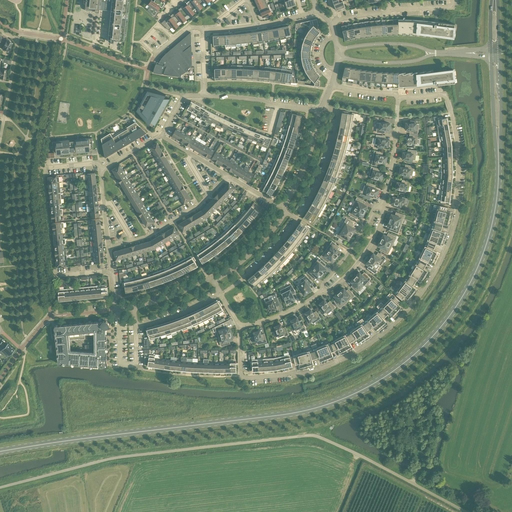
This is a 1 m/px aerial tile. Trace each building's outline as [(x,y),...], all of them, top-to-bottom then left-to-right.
[(124,41),(128,0),(85,0),(85,11),(99,12),(99,10),(113,11),(110,39),(110,42),(114,43),(114,40),(124,41)] [(153,2),(154,2),(151,0),(148,5),(150,6),(148,10),(155,18),(159,12),(157,11),(160,7),(153,2)] [(190,0),(186,3),(187,5),(188,5),(193,11),(196,8),(198,10),(203,7),(201,5),(196,0),(193,0),(192,1),(190,0)] [(294,0),(288,0),(285,1),(287,6),(287,9),(292,8),(291,5),(296,4),(294,0)] [(266,1),(257,4),(261,13),(264,12),(263,9),(265,9),(264,6),(268,5),(266,1)] [(343,1),(334,4),(336,10),(340,8),(341,11),(346,9),(345,6),(343,1)] [(188,5),(187,5),(184,8),(183,6),(178,9),(179,11),(180,11),(185,17),(188,14),(190,17),(195,13),(193,11),(188,5)] [(264,12),(261,13),(263,18),(272,14),(268,5),(264,6),(265,9),(263,9),(264,12)] [(180,11),(179,11),(176,14),(175,12),(170,16),(171,17),(172,17),(177,24),(180,21),(182,23),(187,20),(185,17),(180,11)] [(172,17),(171,17),(168,20),(167,19),(161,23),(169,30),(172,27),(174,29),(179,26),(177,24),(172,17)] [(318,26),(317,19),(312,20),(313,25),(308,31),(316,36),(320,32),(316,28),(318,26)] [(433,35),(437,35),(453,37),(455,24),(441,22),(441,24),(427,22),(420,22),(413,21),(406,21),(398,21),(398,24),(399,33),(399,34),(402,35),(402,33),(406,33),(405,34),(409,35),(409,33),(412,33),(412,34),(416,35),(416,34),(419,34),(423,36),(423,34),(426,34),(426,35),(430,36),(430,35),(433,35)] [(285,36),(291,34),(290,30),(292,29),(292,24),(283,26),(285,36)] [(285,36),(283,26),(278,28),(280,40),(286,38),(285,36)] [(350,38),(348,29),(342,30),(344,35),(345,40),(351,40),(350,38)] [(316,36),(308,31),(305,37),(313,41),(316,36)] [(158,65),(156,64),(153,73),(181,77),(181,75),(183,74),(184,73),(185,72),(187,71),(188,70),(189,69),(190,67),(192,67),(191,32),(171,49),(166,54),(163,57),(161,59),(160,60),(158,65)] [(219,44),(219,35),(211,36),(211,40),(213,40),(214,48),(220,47),(220,44),(219,44)] [(305,37),(302,44),(311,46),(313,41),(305,37)] [(0,47),(8,51),(10,46),(11,46),(12,44),(12,43),(11,42),(10,41),(9,41),(6,40),(5,43),(0,40),(0,39),(0,47)] [(311,62),(310,56),(301,58),(303,65),(311,62)] [(313,67),(311,62),(303,65),(306,71),(313,67)] [(316,71),(313,67),(306,71),(309,77),(316,71)] [(345,67),(345,68),(344,72),(342,77),(348,78),(350,69),(351,67),(345,67)] [(220,78),(220,68),(214,69),(215,73),(212,73),(212,78),(220,78)] [(293,70),(287,69),(285,82),(295,83),(294,78),(292,78),(293,70)] [(399,83),(398,83),(398,86),(406,86),(413,86),(420,85),(427,85),(441,83),(441,84),(455,83),(453,70),(437,72),(433,72),(430,72),(430,70),(426,72),(423,73),(423,71),(419,72),(419,73),(416,73),(416,72),(412,73),(413,74),(409,74),(409,72),(406,73),(406,74),(402,74),(402,72),(399,73),(399,74),(399,83)] [(320,75),(316,71),(309,77),(315,83),(314,86),(319,87),(320,81),(317,79),(320,75)] [(166,94),(148,91),(137,111),(149,124),(151,121),(155,126),(170,99),(164,98),(166,94)] [(192,112),(196,104),(191,101),(191,102),(189,106),(188,105),(186,109),(192,112)] [(192,112),(191,114),(196,117),(201,106),(196,104),(192,112)] [(206,109),(201,106),(196,117),(200,119),(206,109)] [(206,109),(200,119),(206,122),(211,112),(206,109)] [(342,111),(341,120),(353,122),(354,114),(348,114),(348,112),(342,111)] [(211,112),(206,122),(211,125),(212,123),(216,114),(211,112)] [(289,119),(302,122),(303,116),(301,116),(302,114),(297,113),(296,115),(290,113),(289,119)] [(220,117),(216,114),(212,123),(216,125),(220,117)] [(216,125),(215,127),(221,129),(222,127),(221,127),(225,119),(220,117),(216,125)] [(437,125),(448,124),(447,118),(442,119),(442,117),(438,118),(438,119),(436,120),(437,125)] [(230,121),(225,119),(221,127),(222,127),(227,130),(230,121)] [(302,122),(289,119),(287,124),(300,127),(302,122)] [(353,122),(341,120),(340,127),(351,129),(353,122)] [(418,124),(416,124),(416,121),(410,120),(410,123),(406,123),(405,123),(404,129),(406,129),(412,130),(411,133),(418,133),(418,124)] [(227,130),(226,132),(231,134),(235,123),(230,121),(227,130)] [(105,158),(147,133),(135,122),(127,127),(128,129),(113,138),(110,133),(101,139),(105,158)] [(240,126),(235,123),(231,134),(236,136),(240,126)] [(390,130),(391,124),(390,124),(390,123),(377,123),(377,132),(383,133),(383,130),(389,130),(389,129),(390,130)] [(300,127),(287,124),(289,125),(288,130),(286,129),(299,133),(300,127)] [(240,126),(236,136),(241,138),(242,137),(241,137),(245,128),(240,126)] [(351,129),(340,127),(338,133),(350,136),(351,129)] [(177,139),(181,131),(177,128),(172,136),(177,139)] [(250,130),(245,128),(241,137),(242,137),(247,140),(246,141),(247,141),(250,130)] [(286,129),(285,134),(297,138),(299,133),(286,129)] [(250,130),(247,141),(252,143),(255,132),(250,130)] [(186,134),(181,131),(177,139),(182,141),(186,134)] [(260,134),(255,132),(252,143),(253,141),(257,142),(260,134)] [(338,133),(337,140),(348,143),(350,136),(338,133)] [(186,134),(182,141),(186,144),(191,137),(186,134)] [(265,135),(260,134),(257,142),(262,144),(261,146),(262,146),(265,135)] [(283,139),(295,144),(297,138),(285,134),(285,135),(287,135),(285,140),(283,139)] [(265,135),(262,146),(267,148),(271,138),(265,135)] [(389,146),(389,141),(388,140),(382,139),(383,136),(377,135),(375,145),(378,145),(377,148),(383,149),(384,146),(388,146),(389,146)] [(417,145),(418,135),(411,135),(411,138),(405,137),(405,138),(404,138),(403,143),(405,143),(405,144),(409,144),(408,147),(414,147),(414,144),(417,145)] [(195,140),(191,137),(186,144),(191,147),(195,140)] [(90,150),(89,147),(93,147),(92,138),(82,139),(76,140),(69,141),(63,141),(62,141),(52,142),(53,151),(57,150),(57,154),(70,152),(77,151),(77,152),(90,150)] [(283,139),(281,145),(294,149),(295,144),(283,139)] [(195,140),(191,147),(196,150),(200,142),(195,140)] [(348,143),(337,140),(335,147),(347,150),(348,143)] [(200,142),(196,150),(200,153),(205,145),(200,142)] [(152,152),(160,148),(157,143),(153,145),(152,144),(148,146),(152,152)] [(209,148),(205,145),(200,153),(205,155),(209,148)] [(294,149),(281,145),(283,145),(281,150),(292,154),(294,149)] [(347,150),(335,147),(333,153),(345,157),(347,150)] [(160,148),(152,152),(155,157),(163,152),(160,148)] [(209,148),(205,155),(210,158),(214,151),(209,148)] [(292,154),(281,150),(280,155),(278,154),(278,155),(290,159),(292,154)] [(415,160),(416,151),(410,150),(409,153),(403,152),(403,153),(402,153),(401,158),(403,158),(402,159),(406,159),(406,162),(412,163),(412,160),(415,160)] [(375,151),(373,161),(372,165),(379,166),(380,166),(381,162),(385,163),(386,163),(387,157),(386,157),(380,156),(381,153),(375,151)] [(163,152),(155,157),(157,162),(165,157),(163,152)] [(216,162),(221,155),(216,152),(211,159),(216,162)] [(333,153),(331,160),(342,164),(345,157),(333,153)] [(221,155),(216,162),(221,165),(225,157),(221,155)] [(278,155),(276,160),(288,165),(290,159),(278,155)] [(168,162),(165,157),(157,162),(160,166),(168,162)] [(230,160),(225,157),(221,165),(226,168),(230,160)] [(230,160),(226,168),(230,171),(235,163),(230,160)] [(276,160),(273,165),(285,170),(288,165),(276,160)] [(331,160),(329,167),(340,171),(342,164),(331,160)] [(168,162),(160,166),(163,171),(171,166),(168,162)] [(239,166),(235,163),(230,171),(235,173),(239,166)] [(115,175),(123,170),(119,164),(115,166),(116,167),(112,170),(115,175)] [(273,165),(271,169),(283,175),(285,170),(273,165)] [(174,171),(171,166),(163,171),(166,176),(174,171)] [(244,169),(239,166),(235,173),(240,176),(244,169)] [(412,176),(413,167),(407,166),(407,169),(401,167),(401,168),(400,168),(398,173),(400,173),(399,174),(403,175),(403,177),(409,178),(409,176),(412,176)] [(329,167),(326,173),(337,177),(340,171),(329,167)] [(382,180),(384,174),(383,174),(383,173),(377,172),(378,169),(372,167),(369,177),(371,177),(371,180),(376,181),(377,179),(381,180),(381,179),(382,180)] [(249,171),(244,169),(240,176),(244,179),(249,171)] [(271,169),(269,174),(281,180),(283,175),(271,169)] [(126,174),(123,170),(115,175),(118,179),(126,174)] [(177,176),(174,171),(166,176),(169,180),(177,176)] [(253,174),(249,171),(244,179),(249,182),(253,174)] [(326,173),(323,179),(335,184),(337,177),(326,173)] [(129,179),(126,174),(118,179),(121,184),(129,179)] [(269,174),(267,179),(266,179),(278,185),(281,180),(269,174)] [(177,176),(169,180),(171,185),(179,180),(177,176)] [(129,179),(121,184),(124,188),(132,184),(129,179)] [(266,179),(264,184),(275,190),(278,185),(266,179)] [(335,184),(323,179),(321,186),(332,191),(335,184)] [(182,185),(179,180),(171,185),(174,190),(182,185)] [(408,191),(410,182),(404,181),(403,184),(397,182),(397,183),(396,182),(395,188),(396,188),(400,189),(399,192),(405,194),(405,191),(408,191)] [(225,187),(232,193),(236,188),(233,185),(232,186),(229,183),(225,187)] [(367,183),(366,186),(364,185),(362,192),(367,193),(366,195),(370,197),(371,197),(372,195),(376,196),(377,196),(379,191),(378,190),(372,188),(373,185),(367,183)] [(134,188),(132,184),(124,188),(126,193),(134,188)] [(261,193),(262,191),(266,193),(266,192),(272,196),(275,190),(264,184),(261,189),(259,190),(259,191),(261,193)] [(185,190),(182,185),(174,190),(177,194),(185,190)] [(321,186),(318,192),(329,197),(332,191),(321,186)] [(232,193),(225,187),(221,191),(228,197),(232,193)] [(137,193),(134,188),(126,193),(129,198),(137,193)] [(188,194),(185,190),(177,194),(180,199),(188,194)] [(221,191),(217,194),(224,201),(228,197),(221,191)] [(318,192),(315,198),(325,204),(329,197),(318,192)] [(140,198),(137,193),(129,198),(132,202),(140,198)] [(191,199),(188,194),(180,199),(184,205),(187,203),(187,201),(191,199)] [(224,201),(217,194),(214,198),(220,205),(224,201)] [(398,195),(397,198),(393,197),(392,197),(390,202),(391,203),(395,204),(394,207),(400,209),(401,206),(403,207),(404,203),(407,204),(409,199),(398,195)] [(450,196),(439,195),(439,201),(441,201),(440,203),(445,203),(445,201),(449,202),(450,202),(450,196)] [(140,198),(132,202),(135,207),(143,202),(140,198)] [(220,205),(214,198),(210,202),(217,209),(220,205)] [(315,198),(311,204),(322,210),(325,204),(315,198)] [(357,198),(353,206),(365,212),(367,208),(366,207),(367,206),(362,204),(363,201),(357,198)] [(143,202),(135,207),(138,212),(146,207),(143,202)] [(210,202),(206,206),(213,212),(217,209),(210,202)] [(322,210),(311,204),(308,210),(318,216),(322,210)] [(447,207),(436,205),(434,204),(433,210),(436,211),(435,215),(450,219),(450,215),(450,216),(449,216),(450,212),(446,211),(447,207)] [(246,209),(246,210),(256,218),(260,213),(255,208),(255,207),(252,205),(247,211),(246,209)] [(206,206),(202,210),(208,217),(213,212),(206,206)] [(353,206),(353,207),(350,206),(347,211),(350,212),(349,215),(351,216),(353,217),(355,218),(357,215),(361,217),(362,216),(363,217),(365,212),(353,206)] [(148,212),(146,207),(138,212),(140,216),(148,212)] [(208,217),(202,210),(197,213),(202,221),(208,217)] [(246,210),(242,214),(252,223),(256,218),(246,210)] [(318,216),(308,210),(303,219),(313,225),(314,223),(318,216)] [(151,216),(148,212),(140,216),(143,221),(151,216)] [(202,221),(197,213),(193,216),(198,224),(202,221)] [(388,220),(401,224),(404,216),(398,213),(396,216),(391,214),(391,216),(390,215),(388,220)] [(252,223),(242,214),(238,219),(247,228),(252,223)] [(450,219),(435,215),(434,219),(433,218),(432,224),(442,227),(443,224),(447,225),(448,221),(449,221),(448,222),(449,222),(450,219)] [(151,216),(143,221),(146,226),(150,223),(151,225),(155,222),(151,216)] [(198,224),(193,216),(188,218),(193,226),(198,224)] [(188,218),(184,221),(188,229),(193,226),(188,218)] [(238,219),(234,223),(243,232),(247,228),(238,219)] [(302,220),(296,228),(306,236),(310,229),(305,226),(307,224),(302,220)] [(341,228),(353,235),(355,231),(354,230),(355,229),(350,226),(352,224),(346,220),(341,228)] [(401,224),(388,220),(387,225),(388,225),(387,226),(392,228),(391,231),(398,233),(401,224)] [(188,229),(184,221),(179,224),(181,228),(180,229),(182,233),(188,229)] [(243,232),(234,223),(229,227),(238,236),(243,232)] [(442,227),(432,224),(429,230),(431,230),(430,234),(443,239),(444,236),(443,236),(445,232),(441,231),(442,227)] [(174,227),(169,230),(174,238),(180,234),(178,230),(176,231),(174,227)] [(238,236),(229,227),(225,231),(234,241),(238,236)] [(306,236),(296,228),(292,234),(301,241),(306,236)] [(353,235),(341,228),(336,236),(342,240),(344,237),(348,240),(349,239),(350,239),(353,235)] [(174,238),(169,230),(165,233),(169,241),(174,238)] [(234,241),(225,231),(220,235),(229,245),(234,241)] [(169,241),(165,233),(160,236),(165,243),(169,241)] [(292,234),(288,239),(297,247),(301,241),(292,234)] [(382,235),(380,240),(392,246),(396,237),(390,234),(388,237),(384,234),(383,236),(382,235)] [(427,237),(425,243),(435,247),(436,244),(440,245),(441,241),(442,242),(443,239),(430,234),(428,237),(427,237)] [(220,235),(216,239),(224,249),(229,245),(220,235)] [(165,243),(160,236),(155,238),(160,246),(165,243)] [(160,246),(155,238),(151,241),(154,250),(160,246)] [(216,239),(211,242),(219,253),(224,249),(216,239)] [(297,247),(288,239),(283,245),(292,253),(297,247)] [(392,246),(380,240),(378,244),(379,244),(378,246),(383,248),(381,251),(388,254),(392,246)] [(151,241),(145,243),(148,252),(154,250),(151,241)] [(219,253),(211,242),(206,246),(214,257),(219,253)] [(327,249),(337,257),(340,253),(339,253),(340,252),(336,248),(338,246),(332,242),(327,249)] [(435,247),(425,243),(422,248),(423,249),(422,252),(435,258),(436,255),(436,256),(435,255),(437,252),(433,250),(435,247)] [(292,253),(283,245),(279,250),(288,258),(292,253)] [(214,257),(206,246),(201,249),(209,260),(214,257)] [(209,260),(201,249),(196,253),(197,255),(196,255),(198,259),(199,258),(203,264),(209,260)] [(337,257),(327,249),(321,257),(327,261),(328,258),(333,262),(333,261),(334,261),(337,257)] [(279,250),(274,255),(283,263),(288,258),(279,250)] [(435,258),(422,252),(420,255),(419,255),(416,260),(426,265),(427,262),(431,264),(433,261),(435,258)] [(378,264),(380,266),(385,258),(379,254),(378,256),(373,253),(373,254),(372,254),(369,258),(378,264)] [(274,255),(269,260),(278,269),(283,263),(274,255)] [(186,259),(192,270),(198,267),(195,261),(196,260),(194,257),(192,258),(191,256),(186,259)] [(378,264),(369,258),(366,262),(367,263),(366,264),(371,267),(369,269),(375,273),(377,270),(375,269),(378,264)] [(186,259),(180,262),(186,273),(192,270),(186,259)] [(313,266),(323,275),(326,271),(325,270),(326,269),(322,266),(324,263),(319,259),(313,266)] [(269,260),(264,265),(272,274),(278,269),(269,260)] [(414,266),(412,269),(425,277),(426,274),(425,274),(427,271),(424,268),(426,265),(416,260),(413,265),(414,266)] [(186,273),(180,262),(175,264),(181,276),(186,273)] [(181,276),(175,264),(170,267),(175,279),(181,276)] [(272,274),(264,265),(259,269),(267,278),(272,274)] [(323,275),(313,266),(307,273),(312,277),(314,275),(318,279),(319,278),(320,278),(323,275)] [(170,267),(164,269),(169,281),(175,279),(170,267)] [(164,269),(158,271),(163,283),(169,281),(164,269)] [(267,278),(259,269),(254,274),(260,282),(261,283),(267,278)] [(409,272),(406,277),(415,283),(417,280),(420,282),(422,279),(423,279),(423,280),(425,277),(412,269),(410,272),(409,272)] [(158,271),(153,273),(157,285),(163,283),(158,271)] [(358,273),(354,276),(364,285),(370,279),(365,274),(363,276),(359,272),(358,273)] [(153,273),(147,275),(151,287),(157,285),(153,273)] [(260,282),(254,274),(247,280),(251,284),(252,283),(254,286),(260,282)] [(151,287),(147,275),(142,277),(145,289),(151,287)] [(308,285),(312,282),(306,276),(302,279),(304,282),(301,283),(298,285),(298,286),(304,295),(311,290),(308,285)] [(364,285),(354,276),(351,280),(352,281),(351,282),(355,285),(353,287),(358,292),(364,285)] [(145,289),(142,277),(136,278),(139,291),(145,289)] [(403,282),(401,285),(413,294),(415,292),(414,292),(413,291),(416,288),(413,286),(415,283),(406,277),(402,282),(403,282)] [(139,291),(136,278),(130,279),(130,281),(133,292),(139,291)] [(130,281),(123,283),(123,287),(125,287),(126,293),(133,292),(130,281)] [(295,299),(292,294),(295,292),(291,285),(286,288),(288,291),(282,294),(287,303),(288,303),(289,305),(292,303),(292,302),(295,301),(294,300),(295,299)] [(413,294),(401,285),(399,288),(397,287),(394,292),(402,300),(404,297),(407,299),(410,296),(411,296),(410,297),(413,294)] [(108,296),(108,290),(107,287),(97,288),(96,286),(74,288),(58,290),(59,295),(57,295),(57,301),(108,296)] [(338,291),(347,302),(354,296),(350,290),(347,292),(344,288),(343,289),(342,288),(338,291)] [(347,302),(338,291),(334,294),(335,295),(334,296),(338,300),(335,302),(336,304),(335,305),(338,308),(339,307),(340,308),(347,302)] [(386,302),(397,312),(399,310),(398,310),(401,307),(398,304),(401,301),(390,292),(386,297),(389,299),(386,302)] [(276,294),(268,297),(264,298),(266,305),(267,305),(270,311),(272,310),(273,311),(276,310),(276,309),(277,309),(274,302),(278,301),(276,294)] [(331,303),(328,305),(325,300),(324,300),(324,299),(319,303),(320,304),(322,307),(320,309),(325,315),(335,308),(331,303)] [(217,300),(212,303),(217,312),(218,314),(224,311),(220,306),(222,305),(219,300),(218,301),(217,300)] [(397,312),(386,302),(384,305),(381,302),(377,306),(378,308),(386,316),(388,314),(391,316),(394,314),(395,314),(394,315),(395,315),(397,312)] [(217,312),(212,303),(207,305),(212,315),(213,315),(217,312)] [(207,305),(203,308),(208,319),(214,317),(213,315),(212,315),(207,305)] [(208,319),(203,308),(198,310),(203,322),(208,319)] [(378,308),(374,312),(375,313),(372,316),(381,327),(384,325),(384,324),(383,325),(383,324),(386,322),(383,318),(386,316),(378,308)] [(312,323),(320,318),(317,313),(314,315),(311,310),(310,309),(305,312),(306,313),(305,313),(308,316),(305,318),(309,323),(311,321),(312,323)] [(203,322),(198,310),(193,312),(198,324),(203,322)] [(198,324),(193,312),(188,314),(193,327),(198,324)] [(193,327),(188,314),(183,317),(188,329),(193,327)] [(368,317),(364,321),(363,321),(370,329),(373,327),(375,330),(378,328),(379,328),(378,329),(379,329),(381,327),(372,316),(369,318),(368,317)] [(183,317),(178,319),(182,329),(181,329),(182,331),(188,329),(183,317)] [(302,332),(307,330),(302,321),(300,323),(297,317),(297,318),(296,317),(291,319),(292,320),(291,320),(293,324),(291,325),(293,331),(296,329),(297,331),(300,330),(302,332)] [(178,319),(173,320),(176,331),(181,329),(182,329),(178,319)] [(363,321),(364,321),(362,319),(357,322),(359,325),(356,327),(364,340),(367,338),(367,337),(366,338),(366,337),(369,335),(367,331),(370,329),(363,321)] [(176,331),(173,320),(168,322),(171,333),(171,332),(176,331)] [(58,359),(57,360),(57,361),(57,362),(58,363),(59,364),(60,364),(61,364),(62,364),(103,367),(104,368),(105,368),(106,367),(107,367),(107,366),(108,365),(108,364),(107,364),(107,363),(107,335),(106,335),(105,329),(106,328),(107,328),(108,327),(109,326),(109,325),(109,324),(109,323),(108,323),(108,322),(107,321),(106,321),(105,321),(104,321),(103,321),(102,322),(59,326),(58,326),(58,325),(57,325),(56,325),(56,326),(55,326),(55,327),(54,327),(54,328),(54,329),(54,330),(55,330),(55,331),(58,359)] [(171,333),(168,322),(163,324),(166,334),(166,336),(172,334),(171,332),(171,333)] [(229,328),(225,329),(223,323),(212,328),(214,332),(217,331),(219,337),(232,333),(230,329),(229,329),(229,328)] [(285,336),(288,335),(286,329),(283,330),(281,324),(280,324),(280,323),(275,325),(275,327),(276,330),(274,331),(276,337),(284,334),(285,336)] [(166,334),(163,324),(157,325),(160,336),(166,334)] [(157,325),(152,327),(155,337),(160,336),(157,325)] [(148,335),(149,339),(144,340),(144,348),(148,348),(148,345),(148,341),(150,341),(156,339),(155,337),(152,327),(147,328),(147,329),(145,330),(147,335),(148,335)] [(352,328),(347,332),(353,341),(356,339),(358,342),(361,340),(362,341),(361,341),(362,341),(364,340),(356,327),(353,329),(352,328)] [(257,344),(266,342),(265,336),(262,337),(260,331),(259,330),(254,331),(254,332),(255,336),(252,337),(254,343),(256,342),(257,344)] [(342,336),(339,338),(346,350),(349,349),(348,349),(348,348),(352,346),(350,343),(353,341),(347,332),(342,334),(342,336)] [(233,338),(232,333),(219,337),(221,346),(228,344),(227,341),(232,340),(232,338),(233,338)] [(335,338),(330,341),(335,351),(338,349),(340,353),(343,351),(343,352),(346,350),(339,338),(336,339),(335,338)] [(335,351),(330,341),(324,343),(325,345),(321,346),(327,360),(330,358),(329,358),(329,357),(333,356),(331,352),(335,351)] [(0,350),(0,351),(6,358),(14,350),(7,343),(5,345),(1,342),(0,343),(0,346),(2,348),(0,350)] [(318,347),(317,346),(316,343),(311,345),(312,348),(315,359),(319,357),(320,361),(324,360),(324,361),(327,360),(321,346),(318,347)] [(306,351),(303,352),(307,367),(310,366),(310,365),(309,365),(313,364),(312,360),(315,359),(312,348),(306,350),(306,351)] [(307,367),(303,352),(299,354),(299,352),(293,354),(295,365),(299,364),(300,367),(304,366),(304,367),(304,368),(307,367)] [(155,358),(155,356),(149,355),(149,357),(145,356),(144,356),(144,365),(153,367),(155,358)] [(284,356),(286,367),(292,366),(291,361),(293,361),(292,357),(290,357),(290,355),(284,356)] [(258,362),(258,359),(252,360),(252,362),(250,362),(251,366),(252,366),(253,371),(252,371),(258,371),(258,362)]
